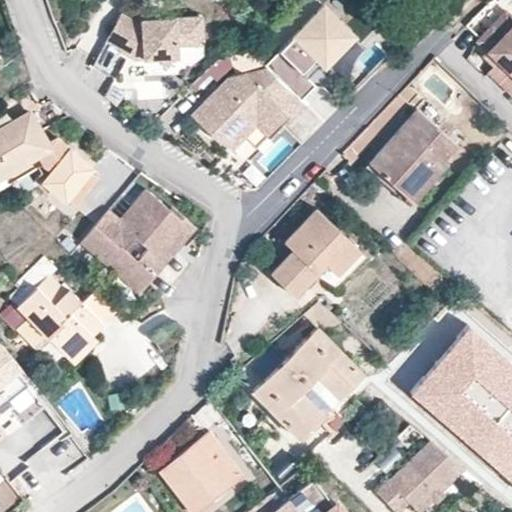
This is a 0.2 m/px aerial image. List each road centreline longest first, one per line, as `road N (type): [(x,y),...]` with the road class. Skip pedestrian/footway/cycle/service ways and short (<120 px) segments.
road 1 (residential): [(49,511),(105,472),(190,387),(239,217)]
road 2 (residential): [(239,217),(65,93),(37,52),(17,0)]
road 3 (residential): [(432,37),(239,217)]
